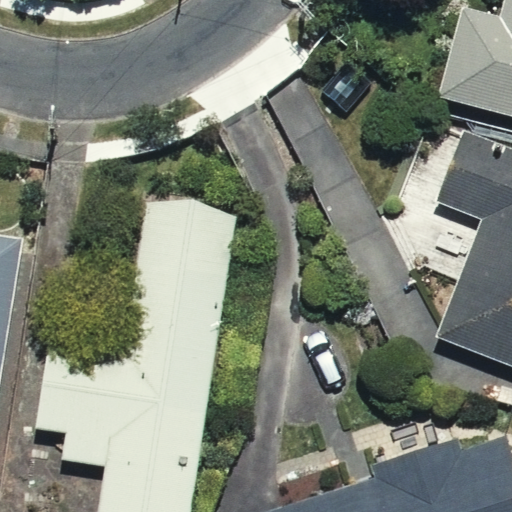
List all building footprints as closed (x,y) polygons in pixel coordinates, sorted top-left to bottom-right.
[(458,4),(432,94),(511,117),(511,0),(488,0),(485,12),(458,4)] [(511,142),(451,121),(422,203),(459,216),(413,343),(511,378),(511,142)] [(180,511),(219,210),(131,199),(110,357),(36,347),(25,430),(54,434),(50,466),(81,470),(75,511),(180,511)] [(0,313),(12,233),(0,230),(0,313)] [(511,511),(511,499),(493,437),(252,511),(511,511)]
